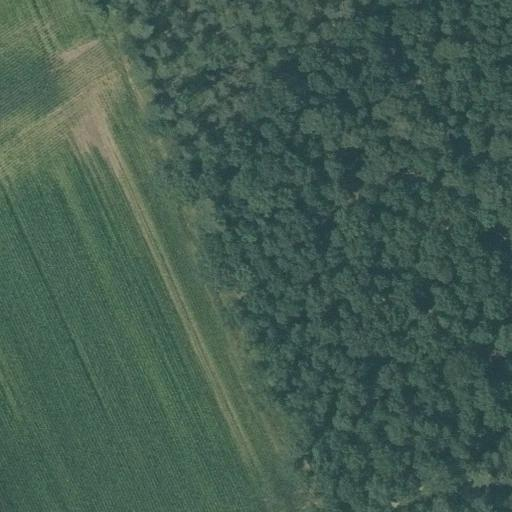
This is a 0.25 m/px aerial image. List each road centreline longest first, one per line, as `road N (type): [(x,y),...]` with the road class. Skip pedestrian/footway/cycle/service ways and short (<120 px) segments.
road 1 (track): [(336,511),(109,0)]
road 2 (track): [(377,511),(511,421)]
